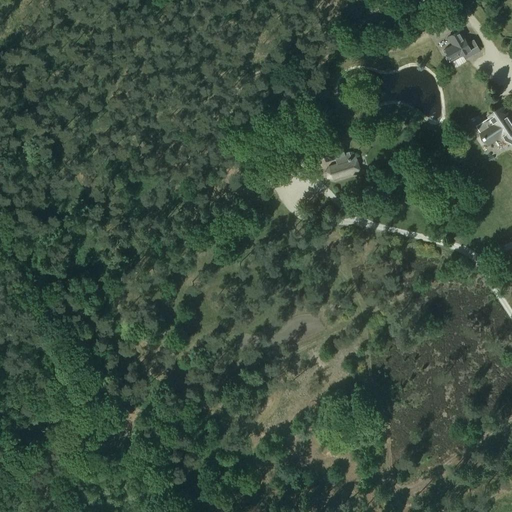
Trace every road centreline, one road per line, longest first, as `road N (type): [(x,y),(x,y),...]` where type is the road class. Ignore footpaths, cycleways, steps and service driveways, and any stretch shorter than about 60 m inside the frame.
road 1 (track): [(389,474),(280,493),(266,486),(251,418),(213,407),(198,387),(138,346),(126,314),(125,249),(0,55)]
road 2 (track): [(175,511),(0,233)]
road 3 (track): [(311,219),(309,250),(341,277),(364,326),(400,511)]
road 4 (track): [(200,392),(478,261)]
road 5 (track): [(221,104),(282,62),(339,45),(399,49),(468,14)]
road 6 (track): [(62,0),(202,227)]
road 7 (track): [(158,0),(270,184),(285,187)]
road 8 (track): [(127,254),(291,203)]
road 9 (track): [(511,420),(427,479),(393,490)]
road 10 (track): [(123,429),(0,485)]
